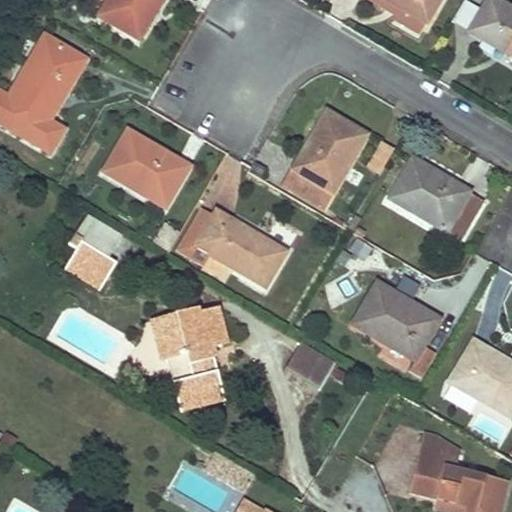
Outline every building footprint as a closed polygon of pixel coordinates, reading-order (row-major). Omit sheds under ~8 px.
[(106,0),(96,18),(136,43),(161,0),(106,0)] [(379,0),(424,26),(438,0),(379,0)] [(511,12),(491,0),(485,0),(466,34),(511,60),(511,12)] [(0,131),(46,160),(61,134),(47,125),(84,64),(43,39),(6,102),(0,98),(0,131)] [(325,114),(280,190),(316,211),(326,193),(331,196),(365,138),(325,114)] [(125,134),(101,174),(162,211),(186,171),(125,134)] [(378,177),(394,151),(380,144),(365,169),(378,177)] [(411,161),(387,201),(458,243),(480,205),(467,198),(468,195),(411,161)] [(192,249),(209,221),(198,214),(175,252),(197,265),(203,256),(192,249)] [(209,221),(192,249),(203,256),(262,291),(283,256),(213,214),(209,221)] [(85,217),(71,239),(106,260),(118,239),(85,217)] [(166,252),(177,233),(164,225),(152,244),(166,252)] [(71,239),(65,248),(74,254),(63,271),(98,292),(114,265),(106,260),(71,239)] [(376,286),(350,328),(412,365),(406,374),(418,381),(433,357),(421,350),(437,322),(376,286)] [(161,364),(172,414),(216,403),(206,364),(199,365),(198,355),(204,354),(216,351),(207,314),(190,317),(189,313),(147,324),(158,364),(161,364)] [(511,367),(471,343),(447,384),(508,421),(511,414),(511,367)] [(333,367),(298,347),(283,372),(318,392),(333,367)] [(204,354),(198,355),(199,365),(206,364),(204,354)] [(408,498),(435,504),(462,511),(461,511),(499,511),(506,484),(454,472),(456,463),(443,460),(447,446),(435,439),(423,436),(408,498)] [(459,452),(447,446),(443,460),(456,463),(459,452)] [(217,457),(206,476),(245,499),(257,481),(217,457)]
